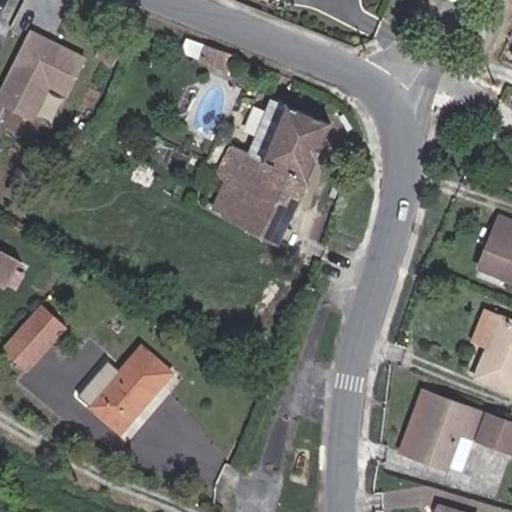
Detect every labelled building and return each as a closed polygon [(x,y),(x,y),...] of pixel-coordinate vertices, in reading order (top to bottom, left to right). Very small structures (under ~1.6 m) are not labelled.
[(72,97),(89,61),(35,35),(1,104),(37,122),(54,88),(72,97)] [(231,215),(289,240),(339,121),(280,96),(266,130),(280,136),(275,150),(260,144),(241,138),(224,177),(241,184),(234,203),(231,215)] [(260,144),(275,150),(280,136),(266,130),(260,144)] [(216,196),(234,203),(241,184),(224,177),(216,196)] [(486,271),(511,282),(511,221),(508,220),(486,271)] [(0,265),(0,293),(16,303),(32,275),(4,259),(0,265)] [(41,371),(73,326),(49,308),(16,353),(41,371)] [(511,323),(508,322),(485,382),(511,392),(511,323)] [(154,349),(105,409),(135,434),(185,373),(154,349)] [(482,445),(490,418),(439,400),(418,460),(454,474),(455,472),(466,476),(478,444),(482,445)] [(482,445),(488,448),(498,421),(490,418),(482,445)] [(488,448),(511,456),(511,425),(498,421),(488,448)]
